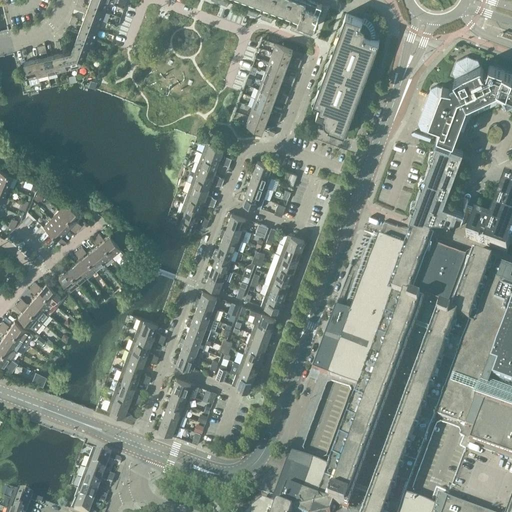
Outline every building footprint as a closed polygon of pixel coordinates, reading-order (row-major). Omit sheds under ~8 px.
[(101,0),(90,0),(89,6),(106,12),(109,3),(101,0)] [(247,0),(299,19),(298,22),(314,28),(320,11),(321,11),(323,11),(323,10),(324,9),(324,8),(323,7),(322,6),(322,5),(308,0),(305,0),(305,2),(299,0),(247,0)] [(89,6),(85,15),(102,21),(106,12),(89,6)] [(363,20),(346,14),(313,102),(320,105),(317,114),(325,117),(325,121),(326,122),(328,125),(329,126),(328,128),(345,134),(380,40),(378,40),(379,37),(379,31),(379,27),(377,24),(375,20),(371,16),(369,15),(367,14),(365,13),(363,20)] [(85,15),(82,24),(99,30),(102,21),(85,15)] [(82,24),(79,33),(96,39),(99,30),(82,24)] [(292,25),(290,30),(311,37),(313,31),(297,26),(296,27),(292,25)] [(79,33),(75,42),(88,46),(88,47),(92,48),(96,39),(79,33)] [(75,42),(72,51),(82,62),(88,47),(88,46),(75,42)] [(276,44),(273,53),(289,59),(293,50),(276,44)] [(72,51),(63,53),(66,66),(82,62),(72,51)] [(53,55),(58,73),(67,70),(66,66),(63,53),(53,55)] [(273,53),(269,62),(286,68),(289,59),(273,53)] [(58,73),(53,55),(44,57),(48,75),(58,73)] [(511,73),(490,65),(488,68),(484,70),(482,65),(481,65),(478,60),(467,56),(457,61),(453,72),(455,77),(454,77),(456,82),(452,83),(450,88),(443,85),(442,87),(437,85),(431,88),(418,123),(421,129),(437,135),(435,140),(451,146),(453,141),(454,141),(467,104),(493,92),(497,101),(503,104),(503,106),(503,107),(506,108),(508,108),(509,107),(510,106),(511,106),(511,73)] [(48,75),(44,57),(35,60),(39,77),(48,75)] [(39,77),(35,60),(25,62),(29,79),(39,77)] [(266,71),(283,77),(286,68),(269,62),(266,71)] [(266,71),(263,80),(280,86),(281,82),(287,84),(287,83),(289,79),(283,77),(266,71)] [(263,80),(259,89),(276,95),(280,86),(263,80)] [(256,98),(273,104),(276,95),(259,89),(256,98)] [(256,98),(253,107),(275,115),(277,112),(277,111),(271,109),(273,104),(256,98)] [(253,107),(249,116),(266,122),(270,113),(253,107)] [(266,122),(249,116),(246,126),(263,132),(266,122)] [(413,135),(430,141),(431,138),(415,132),(415,131),(412,133),(413,135)] [(206,142),(202,152),(220,159),(224,148),(206,142)] [(434,143),(437,143),(434,151),(432,152),(430,153),(429,154),(429,156),(430,159),(430,160),(424,176),(423,176),(422,177),(420,179),(420,181),(420,182),(421,184),(421,185),(415,201),(413,201),(411,203),(410,205),(410,206),(411,209),(412,209),(409,218),(432,226),(460,151),(435,142),(434,143)] [(202,152),(199,162),(216,169),(220,159),(202,152)] [(258,161),(254,171),(268,176),(271,178),(275,167),(258,161)] [(199,162),(195,172),(213,179),(216,169),(199,162)] [(0,170),(0,183),(8,186),(12,176),(0,170)] [(254,171),(250,181),(264,187),(268,176),(254,171)] [(195,172),(191,182),(209,189),(213,179),(195,172)] [(288,184),(294,186),(297,175),(292,173),(288,184)] [(511,179),(505,177),(504,182),(506,183),(484,245),(479,243),(487,223),(477,219),(469,240),(507,254),(510,245),(511,244),(511,179)] [(250,181),(246,191),(264,198),(268,188),(264,187),(250,181)] [(191,182),(187,193),(216,203),(217,199),(207,195),(209,189),(191,182)] [(327,195),(329,189),(322,186),(320,192),(327,195)] [(264,198),(246,191),(243,202),(260,208),(264,198)] [(187,193),(184,203),(201,209),(204,203),(207,204),(214,207),(216,203),(187,193)] [(66,203),(58,211),(72,223),(79,215),(66,203)] [(184,203),(180,213),(198,219),(199,216),(201,209),(184,203)] [(274,213),(282,217),(286,206),(277,203),(274,213)] [(444,207),(436,228),(446,232),(454,211),(444,207)] [(58,211),(51,219),(64,231),(72,223),(58,211)] [(227,216),(230,218),(228,224),(242,229),(246,219),(229,212),(227,216)] [(198,219),(180,213),(176,223),(194,230),(198,219)] [(64,231),(51,219),(43,227),(56,239),(64,231)] [(255,234),(265,237),(269,227),(259,223),(255,234)] [(222,229),(221,233),(238,239),(242,229),(228,224),(226,230),(222,229)] [(268,239),(273,240),(275,241),(279,231),(272,228),(268,239)] [(424,298),(419,296),(437,248),(438,246),(435,240),(410,231),(410,232),(405,246),(379,237),(377,243),(352,309),(351,313),(344,311),(343,310),(336,308),(313,370),(320,373),(328,376),(358,387),(328,467),(313,462),(291,453),(290,453),(288,460),(287,464),(286,464),(281,478),(279,484),(275,495),(275,496),(273,501),(272,504),(292,511),(330,511),(333,505),(347,510),(347,509),(348,504),(349,504),(350,500),(351,500),(351,499),(350,498),(354,490),(355,488),(354,488),(358,479),(358,480),(359,478),(358,478),(361,469),(362,469),(362,468),(365,459),(366,459),(366,458),(366,457),(369,448),(370,449),(370,447),(369,447),(373,438),(373,439),(374,437),(373,437),(376,428),(377,428),(377,427),(380,418),(381,418),(381,417),(384,408),(385,407),(384,407),(388,398),(389,397),(388,397),(391,388),(392,388),(393,386),(392,386),(395,377),(396,377),(396,376),(399,367),(400,367),(400,366),(399,366),(403,357),(404,356),(403,356),(407,347),(408,346),(407,346),(410,337),(411,337),(411,336),(411,335),(414,327),(415,327),(415,325),(414,325),(418,316),(418,317),(419,315),(418,315),(421,306),(422,306),(422,305),(424,298)] [(223,238),(220,244),(235,249),(238,239),(221,233),(219,237),(223,238)] [(288,234),(284,245),(302,251),(306,241),(288,234)] [(110,236),(101,243),(112,257),(121,250),(110,236)] [(101,243),(92,250),(104,264),(112,257),(101,243)] [(215,249),(213,253),(231,260),(235,249),(220,244),(218,250),(215,249)] [(284,245),(280,255),(298,261),(302,251),(284,245)] [(452,252),(438,246),(418,299),(424,301),(432,304),(442,308),(447,310),(467,257),(452,252)] [(92,250),(84,257),(95,271),(104,264),(92,250)] [(215,258),(213,264),(227,270),(231,260),(213,253),(212,257),(215,258)] [(434,511),(436,507),(435,507),(406,496),(436,416),(466,427),(476,398),(477,396),(479,391),(490,361),(511,301),(511,286),(492,278),(497,263),(473,254),(467,257),(447,310),(442,308),(419,368),(366,511),(434,511)] [(280,255),(276,265),(294,271),(298,261),(280,255)] [(84,257),(76,264),(87,278),(95,271),(84,257)] [(76,264),(67,270),(79,284),(87,278),(76,264)] [(207,269),(206,273),(223,280),(227,281),(231,271),(227,270),(213,264),(211,271),(207,269)] [(276,265),(273,275),(290,282),(294,271),(276,265)] [(79,284),(67,270),(58,278),(70,292),(79,284)] [(223,280),(206,273),(204,277),(208,278),(205,285),(220,290),(223,280)] [(273,275),(269,285),(287,292),(290,282),(273,275)] [(46,283),(39,292),(53,303),(60,295),(46,283)] [(269,285),(265,295),(283,302),(287,292),(269,285)] [(237,297),(242,299),(246,288),(241,286),(237,297)] [(39,292),(32,300),(46,312),(53,303),(39,292)] [(197,297),(196,301),(217,309),(221,298),(203,292),(200,298),(197,297)] [(283,302),(265,295),(261,306),(279,312),(283,302)] [(22,299),(19,303),(39,320),(46,312),(32,300),(28,305),(22,299)] [(198,306),(195,312),(215,320),(219,310),(217,309),(196,301),(194,305),(198,306)] [(511,301),(490,361),(497,364),(492,377),(511,384),(511,301)] [(39,320),(19,303),(15,306),(22,312),(18,317),(32,329),(36,332),(43,323),(39,320)] [(190,318),(188,321),(211,330),(215,320),(195,312),(193,319),(190,318)] [(259,312),(255,323),(273,330),(277,319),(259,312)] [(141,319),(137,330),(155,336),(158,337),(159,334),(156,332),(158,326),(141,319)] [(8,331),(23,341),(27,344),(33,335),(29,331),(14,321),(8,331)] [(211,330),(188,321),(187,325),(190,326),(188,333),(208,340),(211,330)] [(255,323),(251,333),(269,340),(273,330),(255,323)] [(137,330),(133,340),(151,346),(155,336),(137,330)] [(8,331),(2,340),(16,350),(23,341),(8,331)] [(182,338),(181,342),(204,350),(206,344),(210,345),(211,342),(208,340),(188,333),(185,339),(182,338)] [(251,333),(247,343),(265,350),(269,340),(251,333)] [(2,340),(0,341),(0,351),(10,359),(16,350),(2,340)] [(133,340),(129,350),(147,356),(151,358),(152,354),(149,352),(151,346),(133,340)] [(183,347),(180,353),(198,360),(201,353),(203,353),(204,350),(181,342),(179,345),(183,347)] [(247,343),(244,353),(261,360),(265,350),(247,343)] [(129,350),(126,360),(143,367),(147,356),(129,350)] [(10,359),(0,351),(0,365),(4,368),(10,359)] [(198,360),(180,353),(178,359),(175,358),(173,362),(194,370),(198,360)] [(244,353),(240,364),(258,370),(261,360),(244,353)] [(126,360),(122,370),(140,377),(143,367),(126,360)] [(236,374),(254,380),(258,370),(240,364),(234,362),(231,372),(236,374)] [(225,370),(220,368),(216,378),(223,381),(227,370),(225,370)] [(122,370),(118,380),(136,387),(140,377),(122,370)] [(236,374),(232,384),(250,391),(254,380),(236,374)] [(177,379),(173,389),(187,394),(191,384),(177,379)] [(118,380),(114,390),(136,398),(137,394),(134,393),(136,387),(118,380)] [(173,389),(170,399),(184,404),(187,394),(173,389)] [(114,390),(111,400),(128,407),(131,401),(141,405),(143,401),(136,398),(114,390)] [(208,402),(213,404),(217,393),(212,391),(208,402)] [(511,511),(511,411),(510,411),(510,410),(509,409),(509,411),(496,406),(497,405),(496,404),(495,406),(484,402),(485,401),(484,401),(483,400),(483,401),(477,399),(477,398),(476,398),(466,427),(473,429),(470,439),(469,440),(511,455),(511,498),(506,511),(481,511),(447,500),(446,499),(438,496),(435,507),(436,507),(434,511),(511,511)] [(170,399),(166,409),(180,415),(186,417),(189,407),(184,404),(170,399)] [(128,407),(111,400),(107,411),(128,419),(129,415),(130,415),(126,413),(128,407)] [(166,409),(162,419),(176,425),(180,415),(166,409)] [(200,422),(206,424),(208,417),(203,414),(200,422)] [(176,425),(162,419),(158,430),(176,437),(180,426),(176,425)] [(196,432),(202,434),(205,426),(199,424),(196,432)] [(196,432),(192,443),(198,445),(202,434),(196,432)] [(93,449),(89,459),(107,466),(109,460),(113,461),(113,460),(114,456),(93,449)] [(89,459),(85,469),(103,476),(107,466),(89,459)] [(85,469),(81,479),(99,486),(101,480),(105,481),(106,477),(103,476),(85,469)] [(81,479),(78,490),(95,496),(99,486),(81,479)] [(14,490),(10,500),(28,507),(32,496),(14,490)] [(78,490),(74,500),(92,506),(94,500),(97,502),(97,501),(99,497),(95,496),(78,490)] [(10,500),(7,510),(11,511),(26,511),(28,507),(10,500)] [(89,511),(92,506),(74,500),(70,510),(74,511),(89,511)] [(292,511),(272,504),(262,501),(249,511),(292,511)]
